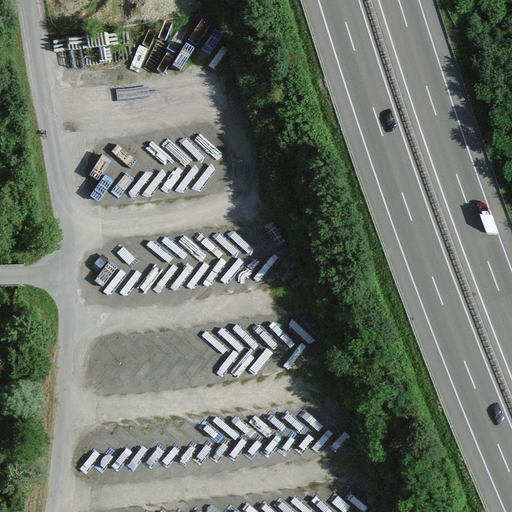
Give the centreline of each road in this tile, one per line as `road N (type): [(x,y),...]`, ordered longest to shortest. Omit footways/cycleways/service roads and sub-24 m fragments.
road 1 (motorway): [(511,339),(397,0)]
road 2 (unclassified): [(32,0),(72,281)]
road 3 (motorway): [(345,0),(431,259)]
road 4 (motorway): [(431,259),(416,300),(501,511)]
road 5 (unclassified): [(72,281),(54,511)]
road 6 (motorway): [(431,259),(511,466)]
